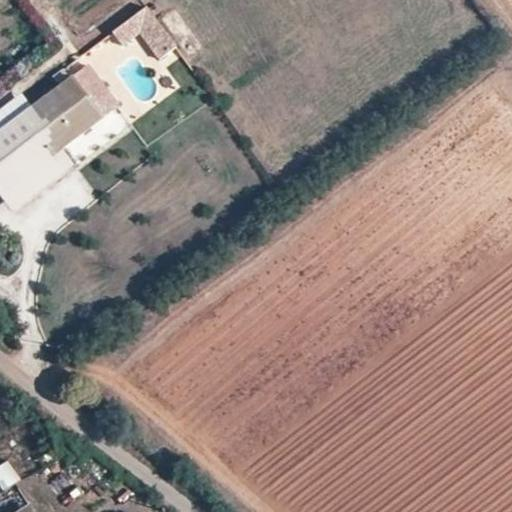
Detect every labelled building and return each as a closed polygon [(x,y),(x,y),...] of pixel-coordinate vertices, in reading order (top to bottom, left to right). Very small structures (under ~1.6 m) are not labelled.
[(185,57),(201,48),(177,6),(161,15),(185,57)] [(146,9),(113,33),(123,47),(139,35),(159,62),(176,50),(146,9)] [(88,66),(72,78),(103,119),(119,106),(88,66)] [(72,78),(0,133),(0,194),(2,197),(103,119),(72,78)] [(103,119),(2,197),(14,213),(115,135),(103,119)] [(9,459),(0,464),(0,486),(4,492),(22,480),(9,459)]
